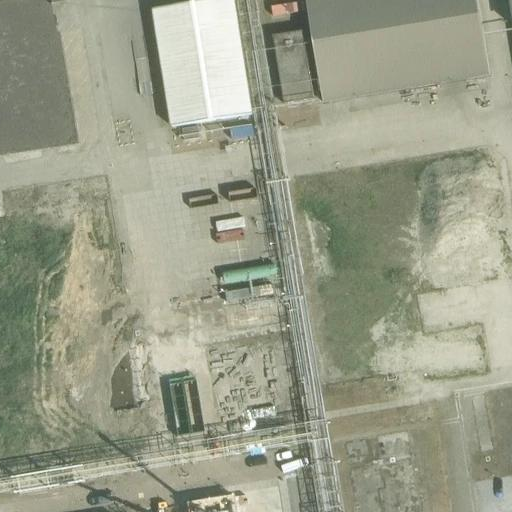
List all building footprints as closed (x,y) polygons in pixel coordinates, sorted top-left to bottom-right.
[(0,0),(0,156),(76,146),(55,1),(62,0),(0,0)] [(235,0),(222,0),(155,11),(173,127),(253,115),(235,0)] [(477,0),(306,0),(324,104),(491,77),(477,0)] [(314,100),(303,33),(275,37),(286,104),(314,100)] [(478,137),(289,164),(301,247),(490,220),(478,137)] [(87,200),(0,212),(0,443),(2,459),(19,456),(22,474),(9,476),(13,497),(85,487),(82,467),(78,467),(76,451),(78,450),(50,260),(53,259),(55,274),(97,268),(87,200)] [(322,279),(334,379),(402,371),(393,294),(400,294),(397,270),(322,279)] [(451,334),(450,313),(409,316),(410,337),(451,334)] [(426,342),(430,379),(490,372),(486,335),(426,342)] [(371,424),(376,455),(429,447),(424,416),(371,424)]
